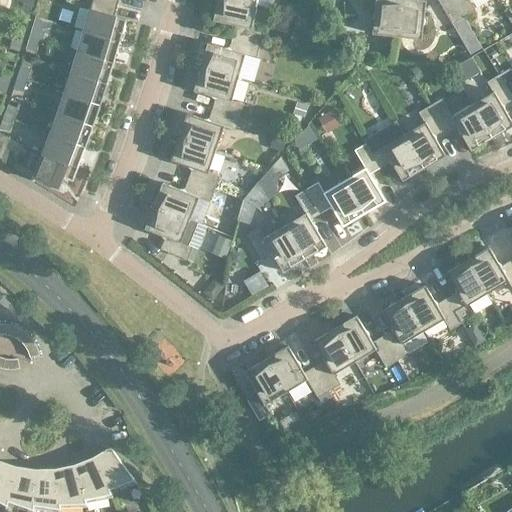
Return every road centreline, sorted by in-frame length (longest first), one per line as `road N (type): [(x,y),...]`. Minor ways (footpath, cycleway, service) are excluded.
road 1 (residential): [(310,298),(264,325),(225,334),(96,233)]
road 2 (residential): [(96,233),(140,142),(180,0)]
road 3 (residential): [(511,162),(451,186),(310,298)]
road 4 (residential): [(310,298),(474,231),(511,201)]
